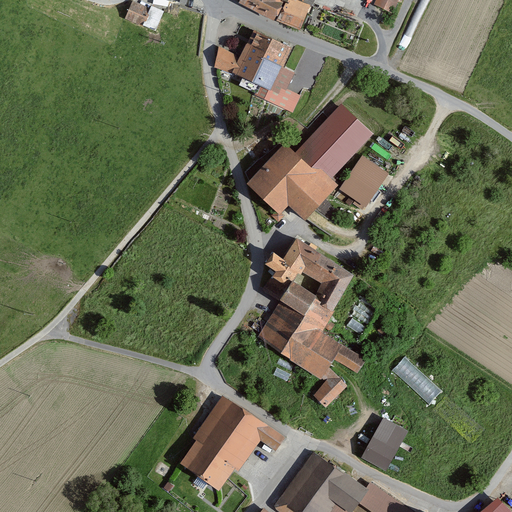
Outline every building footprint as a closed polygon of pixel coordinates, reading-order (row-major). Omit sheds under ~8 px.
[(243,0),(242,2),(303,29),(316,0),(243,0)] [(378,0),(377,4),(398,13),(403,0),(378,0)] [(150,8),(133,1),(126,18),(156,31),(164,11),(151,6),(150,8)] [(295,45),(257,28),(243,59),(223,51),(216,66),(287,98),(298,72),(286,66),(295,45)] [(344,103),(302,148),(334,178),(377,133),(344,103)] [(290,139),(250,183),(287,216),(296,206),(312,220),(343,186),(334,178),(302,148),(290,139)] [(393,172),(365,155),(343,189),(371,207),(393,172)] [(363,273),(303,236),(292,255),(281,248),(272,262),(282,268),(269,289),(284,298),(259,338),(329,381),(336,369),(341,362),(362,375),(373,357),(328,330),(363,273)] [(407,355),(392,370),(430,406),(445,391),(407,355)] [(351,385),(336,369),(329,381),(317,394),(331,405),(351,385)] [(288,435),(227,394),(180,463),(226,494),(264,438),(279,448),(288,435)] [(413,428),(386,415),(365,456),(392,469),(413,428)] [(370,486),(317,449),(275,507),(282,511),(357,511),(364,504),(374,489),(370,486)] [(422,511),(374,481),(370,486),(374,489),(364,504),(376,511),(422,511)]
